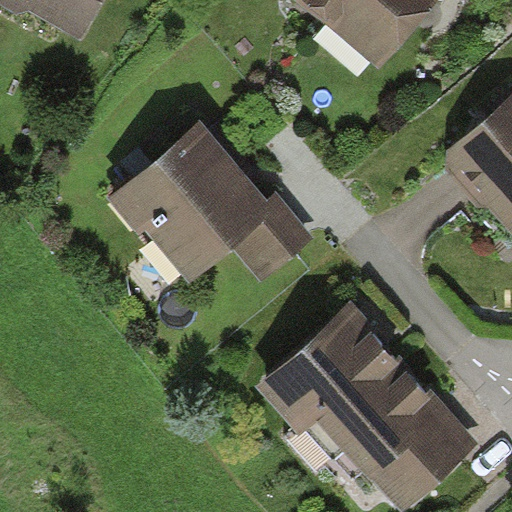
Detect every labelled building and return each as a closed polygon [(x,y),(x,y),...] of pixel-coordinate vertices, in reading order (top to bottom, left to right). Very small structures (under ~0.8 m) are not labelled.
[(114,0),(0,0),(0,13),(81,60),(114,0)] [(299,0),(389,67),(439,0),(299,0)] [(511,101),(444,163),(511,239),(511,101)] [(201,126),(113,201),(187,287),(229,251),(261,288),(306,249),(201,126)] [(357,302),(261,386),(372,511),(395,511),(479,439),(357,302)]
